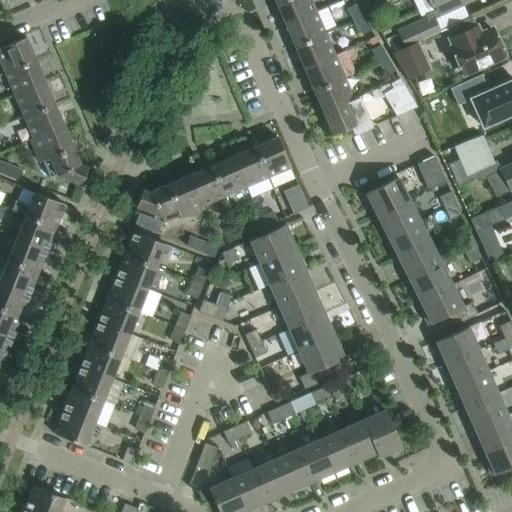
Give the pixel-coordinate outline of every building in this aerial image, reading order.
[(284,24),(315,11),(310,0),(280,0),(275,2),(284,24)] [(431,0),(438,16),(462,5),(459,0),(431,0)] [(354,21),(363,16),(355,3),(347,8),(354,21)] [(325,33),(315,11),(284,24),(294,46),(325,33)] [(363,16),(354,21),(362,33),(370,28),(363,16)] [(403,47),(439,31),(433,17),(397,32),(403,47)] [(451,46),(463,74),(503,56),(491,29),(479,34),(475,27),(450,38),(453,45),(451,46)] [(303,68),(334,55),(325,33),(294,46),(303,68)] [(25,36),(0,47),(0,62),(4,72),(35,59),(25,36)] [(408,81),(430,71),(416,42),(392,53),(408,81)] [(379,62),(388,57),(380,44),(371,49),(379,62)] [(343,77),(334,55),(303,68),(313,90),(343,77)] [(388,57),(379,62),(387,75),(395,69),(388,57)] [(44,81),(35,59),(4,72),(14,94),(44,81)] [(480,74),(449,88),(456,105),(470,99),(482,127),(511,113),(511,78),(487,90),(481,75),(482,75),(482,74),(480,74)] [(322,112),(353,99),(343,77),(313,90),(322,112)] [(400,77),(391,82),(407,111),(416,107),(400,77)] [(54,104),(44,81),(14,94),(23,116),(54,104)] [(353,99),(322,112),(332,134),(350,127),(353,134),(371,127),(358,96),(353,99)] [(63,125),(54,104),(23,116),(32,138),(33,139),(63,125)] [(391,123),(398,142),(425,132),(418,113),(391,123)] [(499,138),(511,132),(511,119),(494,128),(499,138)] [(80,164),(63,125),(33,139),(32,138),(29,139),(39,162),(42,160),(49,177),(56,174),(80,184),(87,167),(80,164)] [(511,163),(501,169),(496,160),(492,161),(481,136),(454,147),(439,153),(447,169),(451,168),(456,180),(474,172),(478,180),(485,177),(495,197),(511,188),(511,163)] [(276,137),(254,146),(267,177),(290,167),(276,137)] [(267,177),(254,146),(232,156),(245,186),(267,177)] [(445,181),(434,155),(416,163),(427,189),(445,181)] [(245,186),(232,156),(210,165),(223,196),(245,186)] [(20,170),(7,165),(3,173),(17,179),(20,170)] [(223,196),(210,165),(188,175),(201,205),(223,196)] [(188,175),(166,185),(149,192),(141,189),(135,206),(159,215),(162,222),(178,215),(180,218),(203,208),(201,205),(188,175)] [(373,217),(408,200),(397,177),(362,194),(373,217)] [(307,208),(298,186),(284,192),(294,214),(307,208)] [(438,196),(443,208),(455,203),(449,191),(438,196)] [(55,227),(64,204),(33,192),(28,205),(16,200),(12,210),(24,214),(55,227)] [(383,238),(419,221),(408,200),(373,217),(383,238)] [(460,214),(455,203),(443,208),(448,220),(460,214)] [(499,206),(469,219),(475,231),(504,219),(499,206)] [(272,212),(259,218),(262,226),(276,221),(272,212)] [(46,249),(55,227),(24,214),(15,237),(46,249)] [(262,226),(259,218),(244,224),(248,232),(262,226)] [(394,259),(430,243),(419,221),(383,238),(394,259)] [(249,240),(258,262),(294,245),(284,224),(249,240)] [(225,242),(240,235),(237,227),(222,233),(225,242)] [(133,231),(124,254),(155,267),(164,244),(133,231)] [(198,250),(202,241),(189,235),(185,244),(198,250)] [(458,240),(463,251),(474,246),(469,235),(458,240)] [(37,271),(46,249),(15,237),(6,259),(37,271)] [(215,246),(202,241),(198,250),(212,255),(215,246)] [(405,281),(441,264),(430,243),(394,259),(405,281)] [(303,267),(294,245),(258,262),(268,284),(303,267)] [(479,257),(474,246),(463,251),(468,262),(479,257)] [(226,263),(237,258),(232,247),(221,251),(226,263)] [(146,289),(155,267),(124,254),(115,277),(146,289)] [(0,282),(29,294),(37,271),(6,259),(0,275),(0,282)] [(416,302),(451,285),(441,264),(405,281),(416,302)] [(196,266),(191,281),(200,284),(206,270),(196,266)] [(313,289),(303,267),(268,284),(278,306),(313,289)] [(137,311),(146,289),(115,277),(106,299),(137,311)] [(195,297),(200,284),(191,281),(186,293),(195,297)] [(0,308),(20,316),(29,294),(0,282),(0,308)] [(462,306),(451,285),(416,302),(427,324),(447,314),(453,326),(476,314),(470,302),(462,306)] [(323,311),(313,289),(278,306),(288,328),(323,311)] [(129,333),(137,311),(106,299),(98,321),(129,333)] [(209,316),(214,304),(202,299),(197,311),(209,316)] [(226,309),(214,304),(209,316),(221,321),(226,309)] [(20,316),(0,308),(0,333),(11,338),(20,316)] [(333,334),(323,311),(288,328),(297,351),(333,334)] [(180,312),(175,326),(184,329),(189,316),(180,312)] [(120,356),(129,333),(98,321),(89,343),(120,356)] [(497,327),(502,338),(511,333),(511,327),(509,321),(497,327)] [(178,343),(184,329),(175,326),(169,339),(178,343)] [(431,342),(442,365),(478,350),(467,326),(431,342)] [(243,334),(249,346),(260,341),(255,329),(243,334)] [(0,359),(2,361),(11,338),(0,333),(0,359)] [(511,347),(511,333),(502,338),(508,349),(511,347)] [(343,357),(333,334),(297,351),(307,373),(298,377),(303,389),(328,378),(322,366),(343,357)] [(265,352),(260,341),(249,346),(254,358),(265,352)] [(111,378),(120,356),(89,343),(80,366),(111,378)] [(451,388),(487,372),(478,350),(442,365),(451,388)] [(162,356),(157,370),(166,374),(172,360),(162,356)] [(102,400),(111,378),(80,366),(71,388),(102,400)] [(161,388),(166,374),(157,370),(152,384),(161,388)] [(360,384),(355,372),(344,378),(349,389),(360,384)] [(461,409),(497,393),(487,372),(451,388),(461,409)] [(332,382),(321,387),(326,399),(338,394),(332,382)] [(326,399),(321,387),(309,392),(315,404),(326,399)] [(93,423),(102,400),(71,388),(62,410),(93,423)] [(471,431),(507,416),(497,393),(461,409),(471,431)] [(145,401),(139,415),(149,419),(154,405),(145,401)] [(289,402),(277,407),(283,419),(294,413),(289,402)] [(283,419),(277,407),(266,412),(271,424),(283,419)] [(385,409),(363,419),(379,456),(401,446),(385,409)] [(84,445),(93,423),(62,410),(53,433),(84,445)] [(143,432),(149,419),(139,415),(134,429),(143,432)] [(481,453),(511,439),(511,427),(507,416),(471,431),(481,453)] [(378,457),(379,456),(363,419),(341,429),(355,461),(376,452),(378,457)] [(245,421),(233,426),(239,438),(250,433),(245,421)] [(239,438),(233,426),(222,431),(227,443),(228,443),(237,439),(239,438)] [(355,461),(341,429),(318,439),(332,471),(355,461)] [(237,439),(228,443),(231,449),(240,445),(237,439)] [(332,471),(318,439),(296,449),(311,481),(332,471)] [(511,465),(511,439),(481,453),(490,475),(511,465)] [(208,470),(213,459),(217,447),(204,443),(195,465),(208,470)] [(122,460),(131,464),(136,450),(127,446),(122,460)] [(311,481),(296,449),(274,458),(289,491),(311,481)] [(289,491),(274,458),(252,468),(266,501),(289,491)] [(266,501),(252,468),(230,478),(244,511),(266,501)] [(241,511),(244,511),(230,478),(208,488),(212,497),(218,511),(241,511)] [(33,485),(24,508),(33,511),(57,511),(64,497),(33,485)] [(212,497),(208,488),(207,486),(196,491),(201,502),(212,497)] [(135,511),(137,508),(124,503),(119,511),(135,511)]
